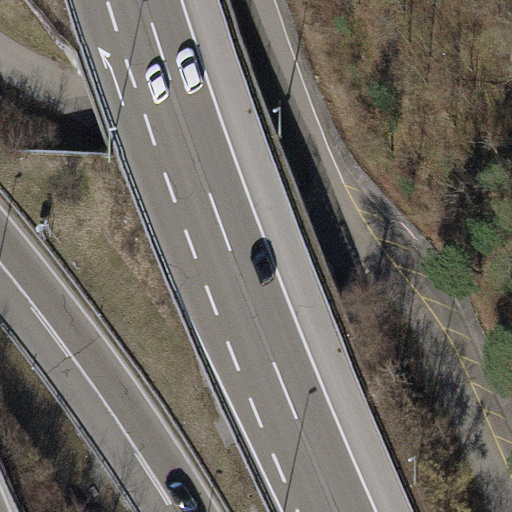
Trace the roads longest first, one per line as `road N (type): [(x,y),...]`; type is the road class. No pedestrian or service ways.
road 1 (motorway): [(341,511),(181,109),(147,0)]
road 2 (motorway): [(0,264),(121,423),(177,511)]
